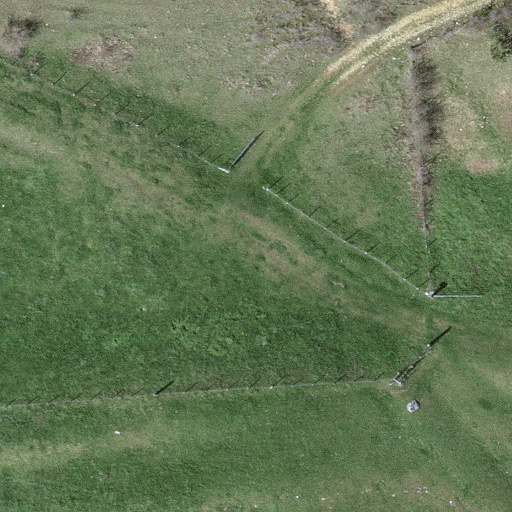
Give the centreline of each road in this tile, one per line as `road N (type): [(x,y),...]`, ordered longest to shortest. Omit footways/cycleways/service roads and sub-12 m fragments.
road 1 (track): [(491,0),(416,25),(294,99),(238,155),(254,232),(319,304),(511,335)]
road 2 (track): [(0,115),(254,232)]
